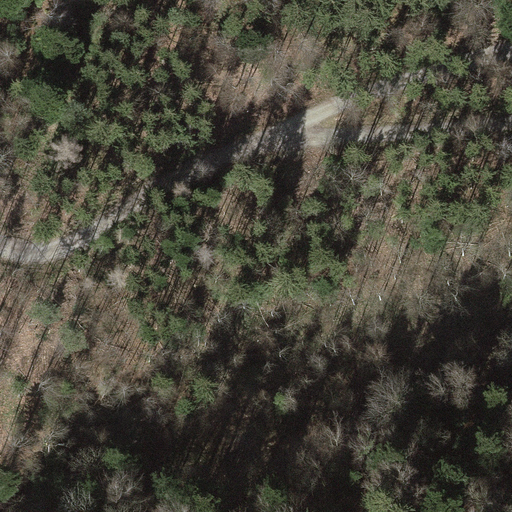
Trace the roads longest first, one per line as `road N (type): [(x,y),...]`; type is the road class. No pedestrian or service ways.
road 1 (track): [(0,232),(29,251),(78,244),(161,183),(262,138),(511,66)]
road 2 (track): [(262,138),(305,141),(511,119)]
